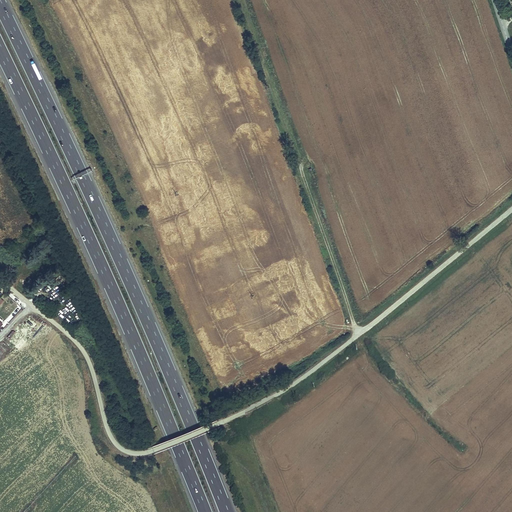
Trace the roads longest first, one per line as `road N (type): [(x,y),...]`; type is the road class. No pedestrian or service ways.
road 1 (residential): [(511,208),(298,379),(137,452),(112,435),(80,345),(38,308)]
road 2 (motorway): [(225,511),(141,307),(0,6)]
road 3 (motorway): [(0,51),(204,511)]
